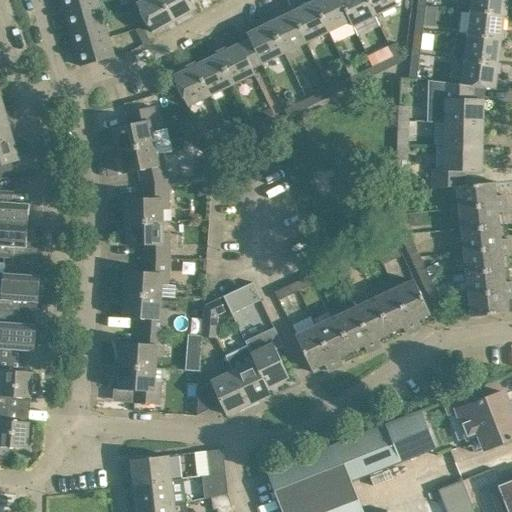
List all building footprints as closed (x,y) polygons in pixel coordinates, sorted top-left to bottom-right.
[(61,0),(64,9),(97,0),(61,0)] [(64,9),(70,28),(103,19),(97,0),(64,9)] [(152,32),(174,20),(163,0),(143,0),(137,4),(152,32)] [(163,0),(174,20),(196,8),(193,2),(193,3),(191,0),(163,0)] [(317,0),(310,4),(325,34),(348,23),(337,0),(317,0)] [(337,0),(348,23),(350,22),(353,27),(374,17),(365,0),(337,0)] [(365,0),(374,17),(398,6),(395,0),(365,0)] [(472,0),(471,11),(503,15),(506,16),(507,5),(504,5),(504,0),(472,0)] [(287,15),(302,45),(325,34),(310,4),(287,15)] [(418,5),(415,24),(423,25),(426,6),(418,5)] [(468,36),(500,40),(503,40),(504,30),(501,30),(503,15),(471,11),(468,36)] [(264,26),(279,56),(302,45),(287,15),(264,26)] [(70,28),(75,47),(108,37),(103,19),(70,28)] [(249,40),(261,65),(279,56),(264,26),(247,34),(250,39),(249,40)] [(415,29),(412,48),(420,49),(423,30),(415,29)] [(388,46),(397,64),(405,60),(408,35),(407,33),(395,39),(397,42),(389,46),(389,45),(388,46)] [(468,36),(465,60),(497,64),(497,63),(500,40),(468,36)] [(113,57),(108,37),(75,47),(80,66),(113,57)] [(219,51),(235,84),(255,74),(252,69),(261,65),(249,40),(227,51),(225,48),(219,51)] [(197,65),(212,95),(235,84),(219,51),(216,53),(217,55),(197,65)] [(374,75),(397,64),(393,57),(370,68),(374,75)] [(411,58),(409,77),(417,79),(419,59),(411,58)] [(462,84),(473,86),(494,88),(496,73),(499,73),(500,63),(497,63),(497,64),(465,60),(462,84)] [(210,96),(212,95),(197,65),(196,65),(195,63),(186,67),(187,70),(173,76),(188,107),(189,107),(193,116),(214,106),(210,96)] [(351,77),(347,79),(350,86),(374,75),(370,68),(358,74),(353,64),(346,67),(351,77)] [(347,79),(324,90),(327,97),(350,86),(347,79)] [(427,97),(427,122),(482,123),(482,99),(472,99),(473,86),(462,84),(434,81),(428,80),(427,97)] [(324,90),(300,102),(304,109),(327,97),(324,90)] [(284,109),(288,117),(304,109),(300,102),(284,109)] [(398,105),(398,120),(408,121),(408,106),(398,105)] [(114,127),(118,150),(154,143),(152,131),(158,130),(157,126),(153,106),(126,112),(129,124),(114,127)] [(250,115),(258,131),(277,122),(270,106),(250,115)] [(233,143),(258,131),(250,115),(248,116),(252,125),(230,136),(233,143)] [(0,119),(0,142),(12,139),(6,118),(0,119)] [(445,122),(445,146),(481,147),(482,123),(445,122)] [(397,129),(397,144),(407,144),(407,130),(397,129)] [(208,146),(211,154),(229,145),(225,138),(208,146)] [(0,142),(0,165),(18,161),(12,139),(0,142)] [(138,170),(141,184),(168,179),(163,153),(157,154),(154,143),(118,150),(123,173),(138,170)] [(407,159),(407,144),(397,144),(396,159),(407,159)] [(481,147),(445,146),(444,169),(432,169),(432,188),(458,186),(465,185),(463,171),(481,172),(481,162),(489,162),(489,150),(481,149),(481,147)] [(209,160),(195,162),(196,175),(211,174),(209,160)] [(141,198),(126,198),(126,200),(124,200),(122,202),(122,210),(124,212),(126,212),(126,221),(163,220),(162,208),(169,208),(168,179),(141,184),(141,198)] [(493,182),(465,185),(458,186),(470,296),(472,316),(507,313),(506,298),(511,297),(511,281),(504,282),(501,255),(510,254),(508,238),(499,239),(496,212),(505,211),(504,195),(494,196),(493,182)] [(0,223),(27,226),(29,203),(12,202),(13,191),(0,190),(0,223)] [(395,225),(437,314),(446,310),(404,223),(405,191),(396,192),(395,225)] [(142,245),(142,258),(170,257),(169,231),(163,231),(163,220),(126,221),(127,245),(142,245)] [(26,248),(27,226),(0,223),(0,256),(8,257),(9,246),(26,248)] [(274,291),(278,300),(397,244),(393,235),(274,291)] [(126,270),(124,293),(160,295),(161,283),(168,284),(170,257),(142,258),(142,271),(126,270)] [(0,310),(21,312),(21,303),(37,305),(38,292),(43,292),(44,279),(39,279),(40,275),(0,271),(0,310)] [(406,333),(421,327),(417,318),(430,312),(415,280),(296,336),(311,369),(324,363),(328,370),(342,364),(338,355),(363,344),(367,352),(381,345),(378,337),(402,325),(406,333)] [(252,282),(224,296),(232,313),(260,300),(252,282)] [(138,318),(137,330),(164,332),(166,308),(160,307),(160,295),(124,293),(123,317),(138,318)] [(204,305),(203,326),(217,327),(218,314),(225,311),(219,298),(204,305)] [(20,323),(21,312),(0,310),(0,348),(34,351),(36,324),(20,323)] [(216,337),(217,327),(203,326),(202,336),(216,337)] [(266,386),(288,376),(276,350),(283,346),(274,328),(267,331),(269,335),(262,338),(260,334),(245,341),(247,345),(266,386)] [(121,342),(119,365),(155,367),(156,356),(163,356),(164,332),(137,330),(136,343),(121,342)] [(225,355),(233,371),(248,404),(270,394),(247,345),(225,355)] [(155,379),(155,367),(119,365),(118,389),(133,390),(132,402),(159,404),(161,380),(155,379)] [(0,407),(3,408),(4,396),(31,398),(32,371),(0,369),(0,407)] [(226,414),(248,404),(233,371),(211,382),(198,388),(197,414),(221,403),(226,414)] [(457,409),(464,428),(468,438),(480,433),(486,448),(511,438),(511,415),(502,391),(457,409)] [(3,408),(0,407),(0,446),(27,448),(29,422),(2,420),(3,408)] [(267,471),(282,511),(363,511),(351,481),(435,448),(420,411),(267,471)] [(206,451),(209,475),(226,473),(223,449),(206,451)] [(132,459),(134,483),(170,479),(168,455),(132,459)] [(228,493),(226,473),(209,475),(211,497),(228,494),(227,493),(228,493)] [(134,483),(137,507),(173,503),(170,479),(134,483)] [(438,489),(447,511),(474,511),(462,479),(438,489)] [(502,491),(492,495),(497,508),(498,511),(511,511),(511,481),(500,486),(502,491)] [(234,511),(230,501),(228,494),(211,497),(214,509),(217,509),(218,511),(234,511)] [(137,507),(137,511),(187,511),(186,501),(173,503),(137,507)]
